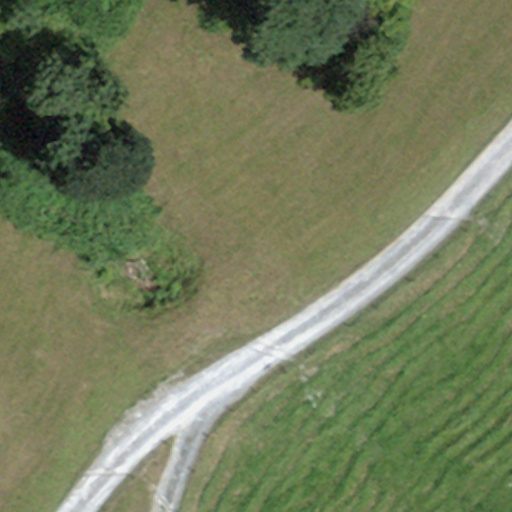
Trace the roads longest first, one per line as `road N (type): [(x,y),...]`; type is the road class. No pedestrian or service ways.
road 1 (track): [(241,373),(427,237),(511,143)]
road 2 (track): [(80,511),(130,436),(169,404),(241,373)]
road 3 (track): [(164,511),(196,426),(241,373)]
